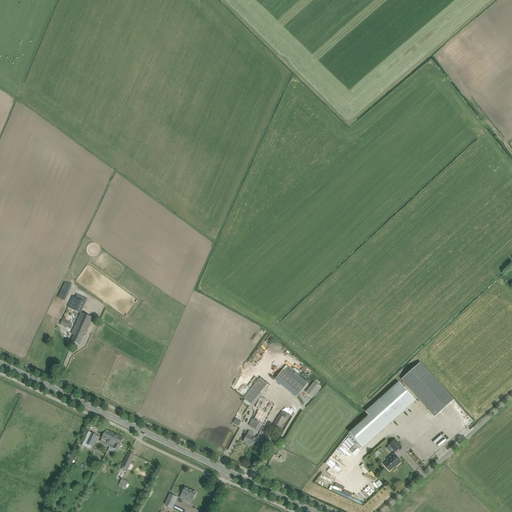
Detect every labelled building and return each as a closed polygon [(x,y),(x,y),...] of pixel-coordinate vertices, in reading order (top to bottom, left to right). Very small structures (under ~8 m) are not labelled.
[(65,301),(72,286),(65,283),(58,297),(65,301)] [(73,296),(68,307),(81,313),(81,312),(82,313),(87,303),(76,298),(73,296)] [(71,341),(79,345),(92,317),(82,313),(81,312),(81,313),(72,334),(74,335),(71,341)] [(70,322),(63,318),(60,325),(67,328),(70,322)] [(401,379),(432,413),(435,417),(454,400),(420,362),(401,379)] [(283,370),(275,380),(297,397),(305,387),(308,383),(286,365),(283,370)] [(250,390),(243,398),(244,399),(245,399),(258,410),(257,412),(256,415),(255,414),(252,418),(263,424),(274,402),(262,396),(270,386),(260,378),(250,390)] [(314,382),(306,392),(312,397),(314,395),(318,391),(320,387),(314,382)] [(369,415),(350,432),(363,448),(415,401),(398,382),(365,412),(369,415)] [(455,413),(467,425),(472,420),(460,408),(455,413)] [(282,411),(273,426),(278,430),(285,418),(287,414),(282,411)] [(263,424),(252,418),(249,426),(259,431),(263,424)] [(444,429),(439,433),(444,438),(449,433),(444,429)] [(118,450),(124,438),(106,430),(102,438),(107,440),(105,445),(110,447),(110,446),(118,450)] [(244,442),(252,446),(258,435),(256,438),(252,436),(254,433),(249,431),(244,442)] [(97,435),(92,433),(86,444),(92,447),(97,435)] [(258,435),(252,446),(261,451),(267,440),(258,435)] [(436,446),(440,442),(436,437),(431,441),(436,446)] [(389,445),(386,448),(389,451),(392,448),(393,450),(395,452),(402,446),(399,444),(398,443),(395,439),(389,445)] [(135,454),(129,452),(122,467),(128,469),(135,454)] [(388,462),(384,465),(389,471),(397,464),(398,465),(401,462),(394,453),(386,460),(388,462)] [(372,473),(369,476),(371,478),(369,480),(377,487),(382,482),(372,473)] [(120,484),(127,488),(130,482),(122,478),(120,484)] [(196,493),(185,488),(182,494),(189,497),(187,501),(191,503),(196,493)] [(172,508),(177,497),(170,494),(165,505),(172,508)]
